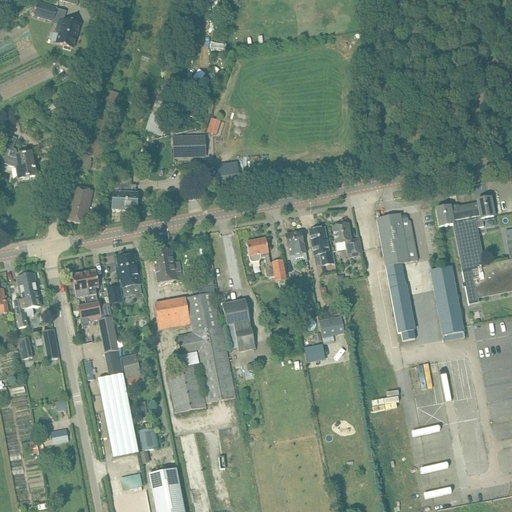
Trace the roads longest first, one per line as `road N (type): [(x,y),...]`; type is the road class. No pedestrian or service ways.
road 1 (secondary): [(46,247),(511,160)]
road 2 (unclassified): [(99,511),(46,247)]
road 3 (unclassified): [(46,247),(122,0)]
road 4 (unknown): [(381,183),(419,231),(435,354)]
